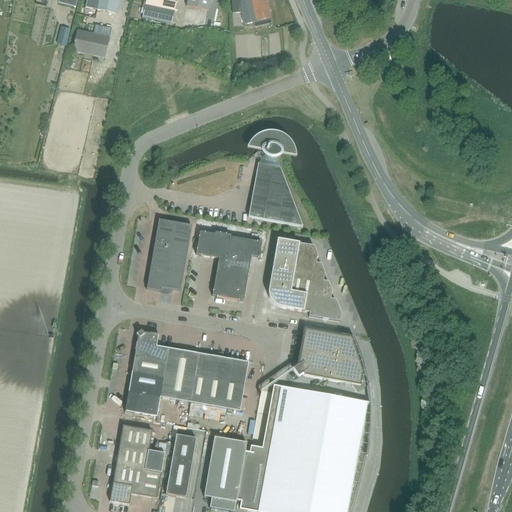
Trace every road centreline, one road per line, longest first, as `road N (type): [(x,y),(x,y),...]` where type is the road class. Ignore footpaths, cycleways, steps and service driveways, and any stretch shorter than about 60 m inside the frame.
road 1 (unclassified): [(107,304),(137,152),(155,137),(330,64)]
road 2 (tertiary): [(511,262),(434,236),(408,216),(377,172),(330,64)]
road 3 (primary): [(511,283),(446,511)]
road 4 (unclassified): [(268,379),(274,335),(107,304)]
road 5 (unclassified): [(71,511),(107,304)]
